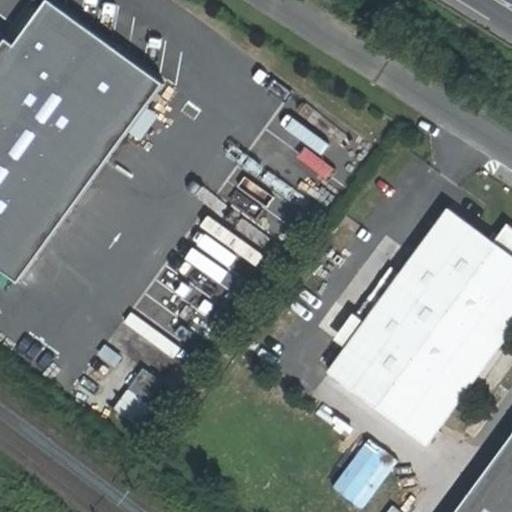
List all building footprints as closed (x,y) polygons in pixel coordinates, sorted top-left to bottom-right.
[(0,45),(0,271),(17,284),(162,85),(47,0),(13,46),(4,40),(0,45)] [(326,137),(318,151),(352,171),(360,157),(326,137)] [(236,193),(229,204),(268,228),(275,216),(236,193)] [(445,209),(324,373),(423,446),(511,326),(511,232),(505,228),(493,246),(445,209)] [(114,367),(121,355),(103,345),(96,357),(114,367)] [(137,365),(112,410),(135,423),(160,378),(137,365)] [(348,461),(329,486),(361,510),(398,460),(343,420),(325,445),(348,461)] [(511,511),(511,436),(458,511),(511,511)]
